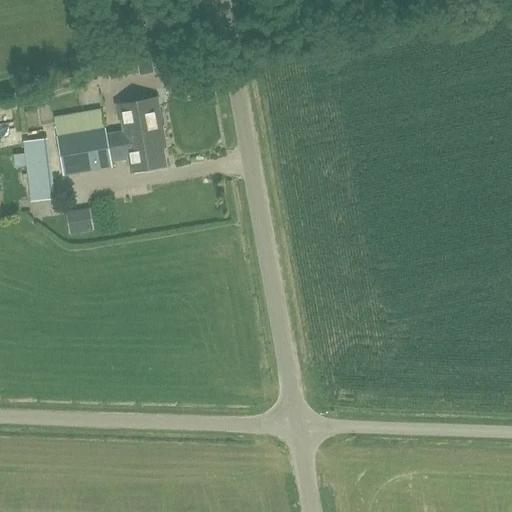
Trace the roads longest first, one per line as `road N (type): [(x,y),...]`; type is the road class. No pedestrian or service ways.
road 1 (unclassified): [(296,426),(221,0)]
road 2 (unclassified): [(296,426),(0,414)]
road 3 (unclassified): [(511,433),(296,426)]
